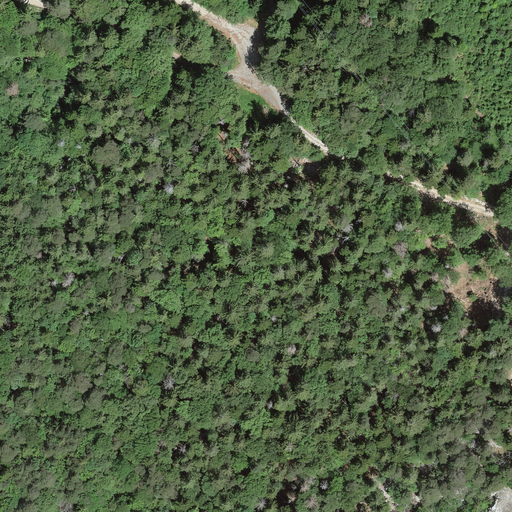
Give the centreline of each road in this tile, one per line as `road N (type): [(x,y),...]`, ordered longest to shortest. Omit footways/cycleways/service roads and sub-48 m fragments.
road 1 (track): [(511,220),(313,140),(247,67)]
road 2 (track): [(247,67),(227,76),(206,70),(110,24)]
